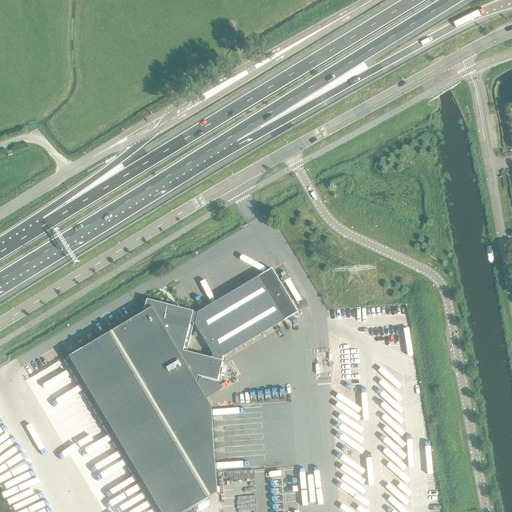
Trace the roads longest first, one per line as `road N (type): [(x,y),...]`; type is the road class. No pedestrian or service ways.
road 1 (unclassified): [(485,511),(440,283),(335,224),(288,149)]
road 2 (motorway): [(409,0),(46,223)]
road 3 (tertiary): [(0,323),(288,149)]
road 4 (motorway): [(232,135),(511,0)]
road 5 (motorway): [(0,280),(232,135)]
road 6 (motorway): [(232,135),(452,0)]
road 7 (unclassified): [(511,298),(477,101),(460,55)]
road 8 (tertiary): [(288,149),(460,55)]
road 9 (motorway): [(155,131),(46,223)]
road 10 (secondary): [(371,0),(258,66)]
road 11 (unclassified): [(155,131),(258,66)]
